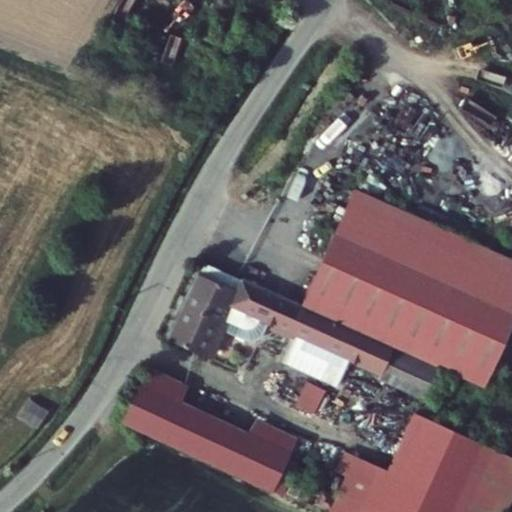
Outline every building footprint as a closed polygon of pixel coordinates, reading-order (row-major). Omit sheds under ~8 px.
[(511,262),(355,193),(342,224),(511,297),(511,262)] [(511,322),(511,297),(342,224),(303,310),(440,370),(482,388),(511,322)] [(426,401),(440,370),(303,310),(203,267),(169,343),(210,361),(233,312),(384,376),(381,382),(426,401)] [(191,393),(149,373),(127,422),(276,491),(292,456),(253,438),(184,406),(191,393)] [(314,418),(325,393),(305,385),(295,409),(314,418)] [(511,411),(511,401),(490,392),(481,413),(507,424),(511,411)] [(412,416),(386,473),(367,511),(468,511),(494,453),(412,416)] [(259,424),(253,438),(292,456),(297,442),(259,424)] [(501,511),(511,488),(511,461),(494,453),(468,511),(501,511)] [(367,511),(386,473),(348,455),(339,473),(350,479),(335,511),(367,511)] [(304,462),(292,456),(276,491),(288,497),(304,462)]
